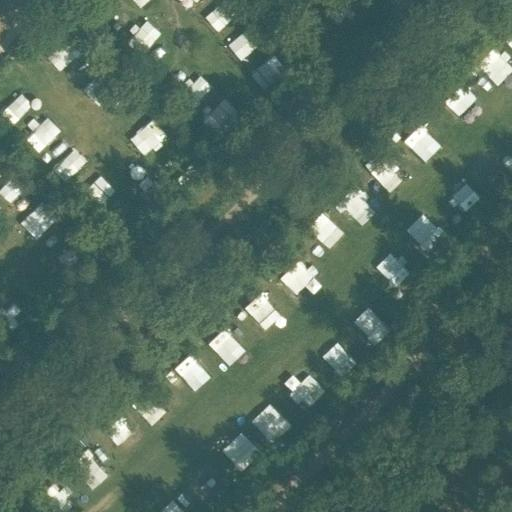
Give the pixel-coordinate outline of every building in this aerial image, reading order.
[(301,246),(295,252),(299,256),(304,250),(301,246)] [(506,360),(488,359),(486,407),(506,408),(506,360)] [(88,423),(85,427),(90,432),(94,429),(88,423)] [(429,458),(428,463),(441,466),(442,461),(429,458)] [(441,466),(428,463),(419,501),(442,506),(451,468),(441,466)]
